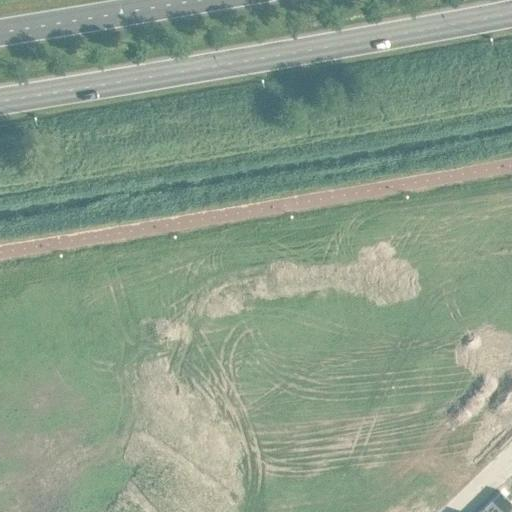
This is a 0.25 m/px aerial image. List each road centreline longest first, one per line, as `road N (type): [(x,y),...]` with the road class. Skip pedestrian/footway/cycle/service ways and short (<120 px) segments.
road 1 (secondary): [(0,95),(511,9)]
road 2 (secondary): [(132,0),(0,25)]
